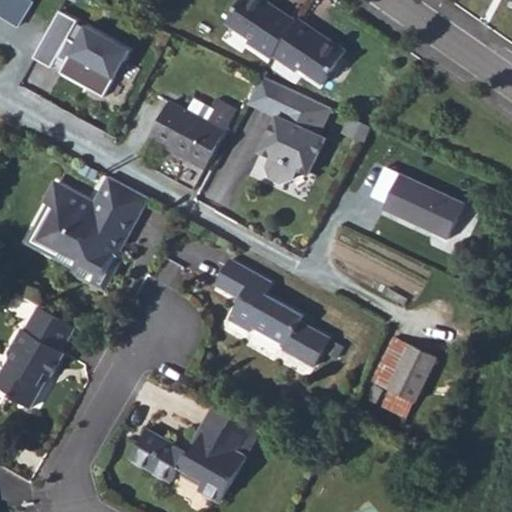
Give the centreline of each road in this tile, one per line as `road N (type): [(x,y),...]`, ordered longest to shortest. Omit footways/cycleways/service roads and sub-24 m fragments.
road 1 (residential): [(86,511),(61,497),(154,330)]
road 2 (residential): [(385,0),(511,88)]
